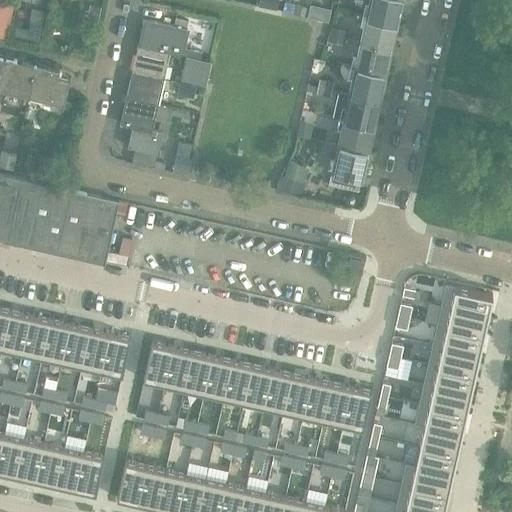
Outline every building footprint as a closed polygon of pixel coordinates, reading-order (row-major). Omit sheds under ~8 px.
[(369,0),(366,16),(398,23),(403,0),(369,0)] [(0,36),(9,37),(13,4),(0,2),(0,36)] [(288,2),(286,11),(332,18),(333,8),(288,2)] [(398,23),(366,16),(361,42),(392,48),(398,23)] [(176,18),(174,26),(145,20),(139,45),(170,53),(201,60),(203,52),(183,48),(188,29),(187,29),(189,21),(176,18)] [(392,48),(361,42),(355,67),(387,74),(392,48)] [(139,45),(133,71),(164,78),(170,53),(139,45)] [(36,64),(5,57),(0,80),(0,88),(29,95),(36,64)] [(60,70),(36,64),(29,95),(65,103),(70,80),(58,77),(60,70)] [(387,74),(355,67),(349,93),(381,100),(387,74)] [(133,71),(127,97),(159,104),(164,78),(133,71)] [(332,93),(335,81),(322,78),(319,90),(332,93)] [(381,100),(349,93),(339,91),(333,117),(343,119),(375,126),(381,100)] [(121,124),(133,126),(128,147),(158,154),(163,132),(153,130),(159,104),(127,97),(121,124)] [(375,126),(343,119),(338,145),(369,152),(375,126)] [(190,169),(194,157),(189,155),(192,144),(182,141),(175,165),(190,169)] [(369,152),(338,145),(329,184),(359,191),(362,178),(364,178),(369,152)] [(283,189),(305,191),(308,162),(285,160),(283,189)] [(0,174),(0,239),(105,263),(119,201),(0,174)] [(366,256),(348,252),(344,269),(362,273),(366,256)] [(445,283),(441,304),(488,314),(493,294),(445,283)] [(404,287),(403,295),(414,298),(416,290),(404,287)] [(401,303),(398,315),(410,318),(413,306),(401,303)] [(441,304),(436,324),(484,334),(488,314),(441,304)] [(0,307),(0,347),(2,348),(11,310),(0,307)] [(11,310),(2,348),(22,353),(31,315),(11,310)] [(31,315),(22,353),(42,357),(51,319),(31,315)] [(398,315),(395,327),(407,330),(410,318),(398,315)] [(51,319),(42,357),(62,362),(71,324),(51,319)] [(71,324),(62,362),(82,366),(91,328),(71,324)] [(436,324),(432,344),(479,354),(484,334),(436,324)] [(91,328),(82,366),(102,370),(111,333),(91,328)] [(111,333),(102,370),(123,375),(131,337),(111,333)] [(152,342),(144,380),(164,384),(173,346),(152,342)] [(392,343),(389,355),(401,358),(404,346),(392,343)] [(432,344),(427,363),(475,374),(479,354),(432,344)] [(173,346),(164,384),(184,389),(193,351),(173,346)] [(193,351),(184,389),(204,393),(213,355),(193,351)] [(213,355),(204,393),(224,398),(232,360),(213,355)] [(389,355),(387,367),(398,370),(401,358),(389,355)] [(232,360),(224,398),(244,402),(252,364),(232,360)] [(427,363),(423,383),(471,394),(475,374),(427,363)] [(252,364),(244,402),(264,407),(272,369),(252,364)] [(272,369),(264,407),(284,411),(292,373),(272,369)] [(292,373),(284,411),(304,415),(312,377),(292,373)] [(312,377),(304,415),(324,420),(332,382),(312,377)] [(4,379),(2,387),(14,390),(16,382),(4,379)] [(16,382),(14,390),(26,393),(28,385),(16,382)] [(332,382),(324,420),(343,424),(352,386),(332,382)] [(383,383),(380,395),(388,397),(391,385),(383,383)] [(423,383),(419,403),(466,414),(471,394),(423,383)] [(352,386),(343,424),(364,429),(373,391),(352,386)] [(44,388),(42,396),(54,399),(56,391),(44,388)] [(56,391),(54,399),(66,402),(68,394),(56,391)] [(1,393),(0,397),(0,401),(11,404),(13,396),(1,393)] [(380,395),(378,407),(386,408),(388,397),(380,395)] [(13,396),(11,404),(23,406),(25,398),(13,396)] [(83,397),(82,405),(94,408),(95,400),(83,397)] [(95,400),(94,408),(106,411),(107,403),(95,400)] [(41,402),(39,410),(51,412),(53,405),(41,402)] [(419,403),(414,423),(462,434),(466,414),(419,403)] [(53,405),(51,412),(63,415),(65,407),(53,405)] [(80,411),(79,419),(91,421),(92,413),(80,411)] [(146,411),(144,419),(156,422),(158,414),(146,411)] [(92,413),(91,421),(103,424),(104,416),(92,413)] [(158,414),(156,422),(168,424),(170,417),(158,414)] [(186,420),(184,428),(196,431),(198,423),(186,420)] [(198,423),(196,431),(208,433),(210,425),(198,423)] [(374,423),(371,435),(379,436),(382,425),(374,423)] [(414,423),(414,424),(423,426),(419,445),(457,454),(462,434),(414,423)] [(143,425),(141,433),(153,435),(155,427),(143,425)] [(155,427),(153,435),(165,438),(167,430),(155,427)] [(225,429),(224,437),(236,440),(237,432),(225,429)] [(4,433),(0,453),(0,471),(16,476),(24,438),(4,433)] [(245,433),(243,441),(255,444),(257,436),(245,433)] [(183,434),(181,442),(193,444),(195,436),(183,434)] [(371,435),(369,447),(377,448),(379,436),(371,435)] [(195,436),(193,444),(205,447),(206,439),(195,436)] [(257,436),(255,444),(267,447),(269,439),(257,436)] [(24,438),(16,476),(36,480),(44,442),(24,438)] [(44,442),(36,480),(56,484),(64,446),(44,442)] [(222,442),(221,450),(233,453),(234,445),(222,442)] [(285,442),(283,450),(295,453),(297,445),(285,442)] [(234,445),(233,453),(244,456),(246,448),(234,445)] [(297,445),(295,453),(307,456),(309,448),(297,445)] [(405,462),(405,463),(453,474),(457,454),(419,445),(415,464),(405,462)] [(64,446),(56,484),(76,489),(84,451),(64,446)] [(254,450),(252,458),(264,460),(266,452),(254,450)] [(84,451),(76,489),(96,493),(105,456),(84,451)] [(325,451),(323,459),(335,462),(337,454),(325,451)] [(337,454),(335,462),(347,464),(349,456),(337,454)] [(282,456),(280,464),(292,466),(294,459),(282,456)] [(294,459),(292,466),(304,469),(306,461),(294,459)] [(126,460),(117,498),(138,503),(146,465),(126,460)] [(365,463),(363,475),(374,477),(377,465),(365,463)] [(405,463),(401,483),(448,494),(453,474),(405,463)] [(146,465),(138,503),(158,507),(166,469),(146,465)] [(322,465),(320,473),(332,475),(334,467),(322,465)] [(334,467),(332,475),(344,478),(346,470),(334,467)] [(166,469),(158,507),(178,511),(186,474),(166,469)] [(186,474),(178,511),(179,511),(198,511),(206,478),(186,474)] [(363,475),(360,486),(372,489),(374,477),(363,475)] [(206,478),(198,511),(219,511),(226,483),(206,478)] [(226,483),(219,511),(240,511),(246,487),(226,483)] [(401,483),(396,503),(436,511),(444,511),(448,494),(401,483)] [(246,487),(240,511),(261,511),(266,492),(246,487)] [(266,492),(261,511),(282,511),(286,496),(266,492)] [(286,496),(282,511),(302,511),(306,500),(286,496)] [(306,500),(302,511),(323,511),(325,505),(306,500)] [(354,511),(362,511),(364,504),(356,502),(354,511)] [(436,511),(396,503),(394,511),(436,511)]
